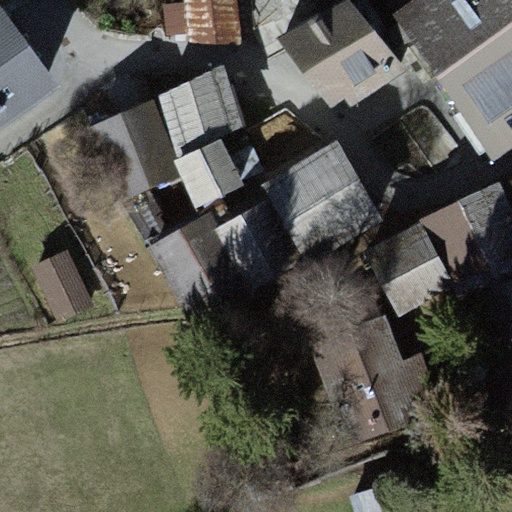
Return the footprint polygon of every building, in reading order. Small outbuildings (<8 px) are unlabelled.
[(345,0),(334,0),(281,40),(338,116),(398,71),(345,0)] [(511,0),(403,0),(393,8),(493,146),(511,132),(511,0)] [(0,122),(52,85),(0,13),(0,122)] [(383,217),(339,138),(277,172),(217,64),(95,132),(200,319),(383,217)] [(511,366),(511,184),(509,178),(377,239),(413,317),(471,291),(507,369),(511,366)]
